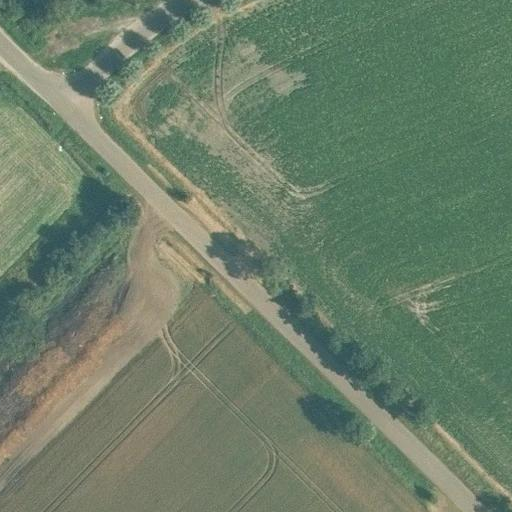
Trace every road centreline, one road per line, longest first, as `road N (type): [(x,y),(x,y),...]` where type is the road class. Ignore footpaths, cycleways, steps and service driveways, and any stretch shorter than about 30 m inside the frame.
road 1 (unclassified): [(477,511),(61,102)]
road 2 (unclassified): [(61,102),(192,0)]
